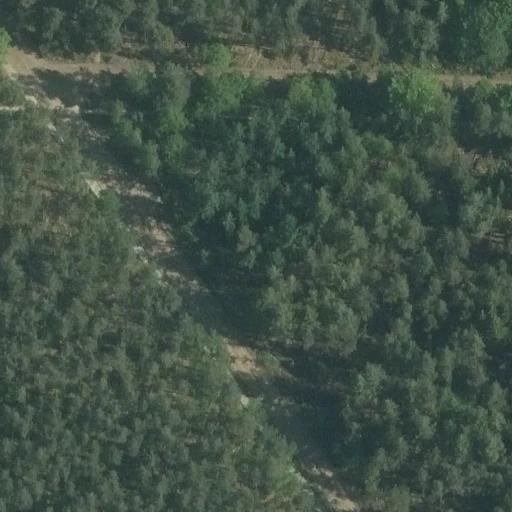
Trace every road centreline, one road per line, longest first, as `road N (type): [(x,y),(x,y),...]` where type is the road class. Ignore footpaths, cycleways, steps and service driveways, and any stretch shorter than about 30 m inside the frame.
road 1 (track): [(346,511),(45,79)]
road 2 (track): [(45,79),(511,92)]
